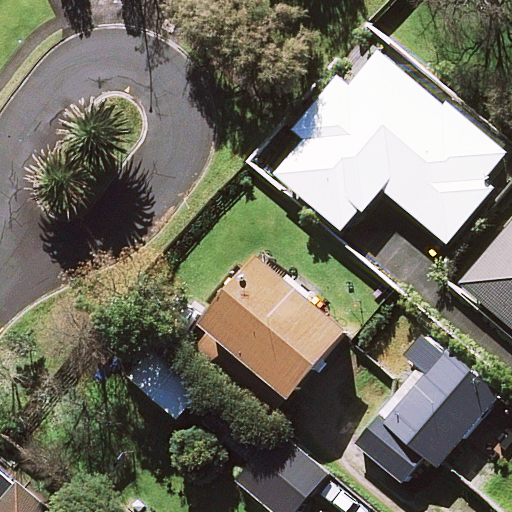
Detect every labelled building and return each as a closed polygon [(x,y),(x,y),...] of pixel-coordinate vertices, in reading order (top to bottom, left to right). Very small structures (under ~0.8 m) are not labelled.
[(511,179),(511,149),(388,49),(357,86),(345,76),(301,130),(312,139),(283,175),(352,231),(388,187),(458,245),(511,179)] [(511,229),(465,286),(511,325),(511,229)] [(358,332),(271,258),(215,323),(302,398),(358,332)] [(505,392),(430,332),(411,356),(427,369),(366,446),(410,482),(432,454),(447,466),(505,392)] [(301,511),(335,473),(284,429),(241,479),(278,511),(301,511)] [(66,511),(27,479),(0,511),(66,511)]
